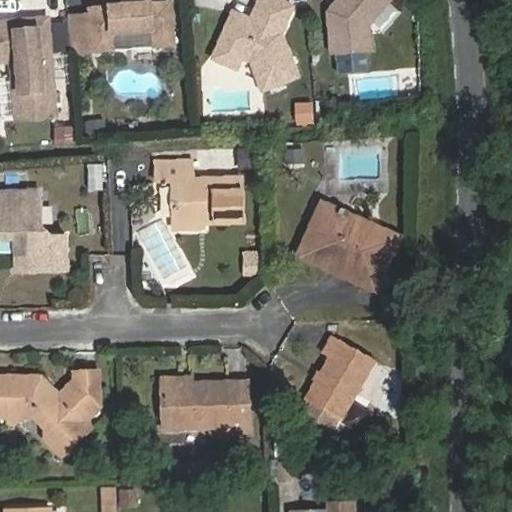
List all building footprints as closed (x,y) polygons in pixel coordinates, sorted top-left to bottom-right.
[(171,0),(89,7),(92,52),(113,50),(112,36),(117,31),(146,28),(152,33),(153,47),(174,45),(171,0)] [(232,12),(216,46),(237,57),(248,62),(259,90),(295,76),(278,34),(291,8),(273,0),(259,0),(254,11),(259,13),(254,23),(250,21),(232,12)] [(336,0),(328,10),(331,54),(371,50),(369,34),(369,24),(388,2),(389,0),(336,0)] [(399,11),(388,2),(369,24),(369,34),(379,33),(399,11)] [(254,11),(250,21),(254,23),(259,13),(254,11)] [(47,18),(0,21),(0,61),(12,60),(14,81),(15,101),(36,100),(38,117),(55,116),(47,18)] [(228,76),(237,57),(216,46),(206,66),(228,76)] [(4,120),(38,117),(36,100),(15,101),(14,81),(1,82),(4,120)] [(312,104),(295,104),(295,122),(312,122),(312,104)] [(74,140),(72,125),(54,127),(55,142),(74,140)] [(254,150),(239,150),(240,168),(255,168),(254,150)] [(194,160),(156,162),(157,182),(172,181),(174,223),(243,221),(241,177),(195,179),(194,160)] [(103,164),(87,164),(88,190),(103,189),(103,164)] [(66,236),(51,236),(41,225),(40,190),(0,191),(0,237),(15,237),(16,252),(16,270),(67,269),(66,236)] [(332,222),(318,216),(302,250),(346,270),(343,276),(375,290),(398,237),(337,210),(332,222)] [(0,252),(16,252),(15,237),(0,237),(0,252)] [(258,251),(244,251),(245,275),(258,275),(258,251)] [(396,339),(415,339),(415,321),(396,321),(396,339)] [(340,418),(341,419),(375,359),(333,336),(323,354),(329,357),(306,399),(309,401),(302,414),(328,428),(335,426),(340,418)] [(45,428),(44,438),(66,436),(73,444),(91,426),(86,421),(101,406),(74,379),(59,394),(54,395),(52,387),(41,376),(0,375),(0,416),(6,417),(14,424),(21,417),(34,416),(45,428)] [(249,432),(248,381),(162,383),(164,428),(229,427),(229,433),(249,432)] [(342,424),(360,433),(372,408),(355,399),(342,424)] [(296,438),(280,438),(280,454),(296,454),(296,438)] [(278,481),(295,481),(294,463),(278,464),(278,481)] [(103,487),(104,511),(117,511),(117,486),(103,487)] [(121,491),(122,506),(136,505),(136,491),(121,491)]
